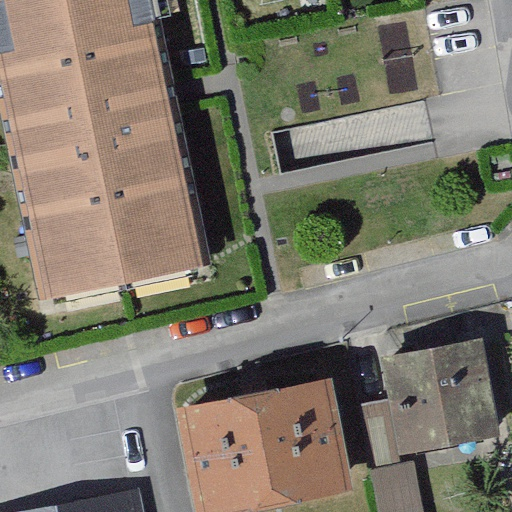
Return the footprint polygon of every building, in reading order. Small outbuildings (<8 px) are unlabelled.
[(0,0),(0,150),(28,296),(188,265),(136,0),(0,0)] [(318,359),(163,395),(190,511),(199,511),(346,478),(318,359)] [(375,378),(393,471),(493,452),(475,359),(375,378)] [(21,502),(0,505),(0,511),(132,511),(123,461),(17,481),(21,502)] [(415,511),(409,478),(369,485),(373,511),(415,511)]
